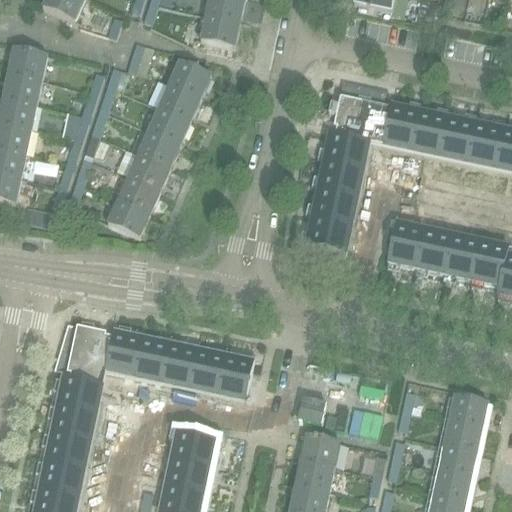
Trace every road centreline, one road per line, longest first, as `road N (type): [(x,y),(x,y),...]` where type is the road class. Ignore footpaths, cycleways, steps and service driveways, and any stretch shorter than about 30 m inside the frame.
road 1 (residential): [(511,89),(289,41)]
road 2 (tertiary): [(511,373),(307,318)]
road 3 (residential): [(388,418),(292,399),(307,318)]
road 4 (residential): [(263,188),(289,41)]
